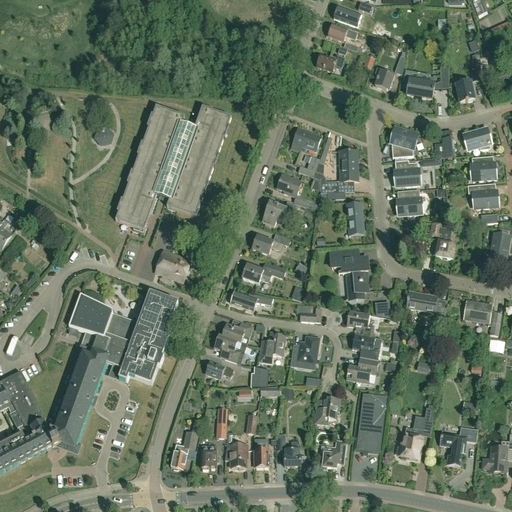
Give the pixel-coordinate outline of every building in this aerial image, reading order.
[(270,1),(270,0),(213,0),(212,5),(217,7),(213,20),(259,36),(271,1),(270,1)] [(484,12),(479,0),(473,0),(470,1),(476,15),(484,12)] [(373,10),(361,5),(358,12),(371,16),(373,10)] [(339,9),(334,21),(357,30),(362,17),(339,9)] [(509,23),(480,36),(482,41),(480,42),(483,49),(492,45),(490,42),(488,43),(486,40),(488,39),(489,41),(493,39),(492,37),(511,29),(509,23)] [(358,35),(354,34),(341,29),(340,30),(332,27),(328,39),(343,44),(346,39),(355,42),(358,35)] [(374,28),(372,35),(382,38),(384,31),(374,28)] [(358,49),(359,49),(346,45),(344,50),(349,52),(361,55),(363,51),(358,49)] [(347,58),(349,52),(340,48),(338,55),(347,58)] [(403,54),(395,75),(402,77),(406,56),(403,54)] [(341,72),(344,61),(337,58),(336,61),(330,59),(330,60),(321,57),(317,70),(332,75),(334,70),(341,72)] [(370,72),(371,71),(375,61),(368,58),(363,69),(370,72)] [(440,66),(441,91),(449,91),(448,66),(440,66)] [(389,93),(394,78),(392,77),(393,73),(385,70),(384,73),(377,70),(374,79),(377,81),(375,88),(389,93)] [(410,81),(407,98),(432,102),(435,86),(410,81)] [(471,83),(467,84),(466,81),(455,84),(460,105),(475,101),(471,83)] [(211,167),(213,161),(215,155),(217,156),(218,156),(224,140),(223,139),(222,139),(221,139),(223,133),(225,127),(227,128),(228,128),(231,119),(213,113),(213,110),(203,106),(197,123),(195,130),(182,126),(185,119),(156,108),(153,117),(153,118),(154,118),(156,118),(154,124),(154,125),(152,130),(150,129),(149,129),(143,145),(143,146),(144,146),(146,147),(144,152),(144,153),(142,158),(140,158),(140,157),(139,157),(139,158),(133,174),(134,174),(136,175),(134,180),(134,181),(132,187),(130,186),(129,185),(129,186),(123,202),(124,203),(126,203),(124,209),(122,215),(120,214),(119,214),(116,223),(134,229),(133,232),(143,236),(157,198),(169,202),(167,209),(192,218),(193,219),(193,217),(195,212),(197,213),(198,213),(198,212),(203,197),(204,196),(203,196),(202,196),(201,195),(203,190),(203,189),(205,184),(207,184),(208,185),(208,184),(214,168),(213,168),(213,167),(213,168),(212,167),(211,167)] [(417,137),(394,130),(389,145),(391,146),(392,160),(413,159),(412,152),(417,137)] [(488,131),(464,137),(469,153),(479,150),(480,152),(490,152),(489,147),(492,146),(488,131)] [(321,140),(309,136),(298,132),(291,150),(300,153),(302,149),(304,150),(316,154),(321,140)] [(455,159),(454,139),(442,140),(443,153),(444,160),(455,159)] [(92,162),(97,146),(90,144),(89,147),(82,145),(78,158),(92,162)] [(357,153),(348,153),(348,150),(342,150),(342,154),(339,154),(340,184),(358,184),(357,153)] [(313,180),(319,162),(311,159),(307,171),(301,168),(298,175),(313,180)] [(472,167),(471,167),(473,183),(497,181),(495,166),(493,166),(493,159),(471,161),(472,167)] [(320,162),(319,162),(313,180),(320,182),(321,196),(345,195),(338,195),(338,184),(326,184),(326,180),(323,177),(316,174),(320,162)] [(408,163),(395,164),(395,173),(393,174),(395,190),(419,188),(417,165),(409,166),(408,163)] [(277,190),(284,193),(284,195),(287,196),(288,194),(296,197),(301,184),(282,177),(277,190)] [(310,181),(308,189),(315,191),(317,183),(310,181)] [(496,194),(495,186),(467,188),(468,196),(474,196),(475,211),(499,209),(498,193),(496,194)] [(396,203),(397,219),(421,217),(419,192),(397,194),(398,203),(396,203)] [(308,210),(311,202),(297,198),(294,205),(308,210)] [(300,212),(297,211),(298,208),(287,204),(285,210),(270,204),(265,217),(282,223),(285,215),(297,220),(300,212)] [(348,238),(364,237),(361,205),(346,206),(348,238)] [(481,217),(481,226),(497,225),(497,216),(481,217)] [(2,225),(0,227),(0,249),(2,251),(12,237),(4,231),(9,224),(5,221),(2,225)] [(441,227),(432,225),(429,238),(439,239),(441,227)] [(392,227),(390,231),(401,236),(403,232),(392,227)] [(455,246),(449,245),(451,232),(443,231),(440,244),(438,243),(435,258),(452,261),(455,246)] [(280,253),(282,246),(288,249),(291,241),(276,236),(273,244),(257,238),(252,252),(268,257),(271,250),(280,253)] [(490,261),(506,264),(510,240),(494,237),(490,261)] [(183,286),(191,264),(163,253),(154,276),(183,286)] [(366,263),(366,262),(360,263),(358,263),(357,261),(346,262),(345,254),(330,255),(331,271),(337,270),(338,277),(354,275),(354,283),(352,283),(353,295),(355,295),(356,301),(363,300),(362,294),(367,294),(365,274),(367,274),(366,267),(364,267),(364,263),(366,263)] [(266,265),(263,272),(247,266),(242,280),(258,286),(260,281),(269,284),(272,276),(281,280),(284,279),(286,272),(266,265)] [(300,265),(295,273),(303,278),(308,270),(300,265)] [(52,449),(56,447),(75,454),(79,445),(76,444),(105,365),(116,368),(115,371),(122,373),(121,375),(152,386),(159,369),(161,369),(164,359),(163,358),(176,321),(173,320),(179,304),(150,294),(137,331),(112,321),(113,318),(113,315),(111,312),(81,296),(68,329),(86,335),(81,348),(80,348),(64,392),(50,431),(47,432),(43,424),(45,423),(42,418),(34,402),(20,374),(0,383),(0,474),(52,448),(52,449)] [(257,301),(249,299),(234,294),(231,306),(253,313),(257,301)] [(434,315),(436,301),(436,299),(409,295),(406,310),(434,315)] [(497,338),(501,316),(490,314),(491,308),(467,304),(464,321),(488,325),(488,328),(491,328),(490,337),(497,338)] [(321,325),(322,311),(316,310),(315,316),(302,315),(301,323),(321,325)] [(360,330),(359,338),(372,340),(374,328),(368,327),(369,317),(347,313),(346,320),(347,323),(346,328),(360,330)] [(445,319),(445,317),(437,316),(435,328),(448,330),(449,320),(445,319)] [(249,341),(253,329),(244,326),(242,332),(227,326),(222,339),(238,345),(237,345),(247,348),(250,341),(249,341)] [(281,336),(276,335),(270,334),(268,350),(261,349),(259,364),(272,366),(273,358),(283,359),(286,338),(281,338),(281,336)] [(375,340),(372,340),(359,338),(355,337),(352,351),(366,353),(365,359),(377,361),(379,351),(373,350),(375,340)] [(214,351),(222,354),(220,359),(237,365),(241,354),(244,356),(247,348),(237,345),(238,345),(222,339),(219,338),(214,351)] [(293,348),(291,360),(290,368),(297,369),(298,363),(306,364),(306,365),(316,366),(318,356),(317,356),(318,347),(312,347),(313,340),(306,339),(306,346),(300,345),(300,349),(293,348)] [(376,376),(378,364),(360,361),(358,369),(349,368),(347,381),(369,385),(371,375),(376,376)] [(230,379),(233,372),(209,364),(205,376),(221,382),(223,376),(230,379)] [(482,371),(482,370),(472,369),(471,377),(482,379),(483,371),(482,371)] [(281,389),(261,389),(261,398),(281,398),(281,389)] [(380,455),(387,399),(363,396),(356,452),(380,455)] [(339,414),(340,402),(327,400),(327,406),(324,405),(323,411),(317,410),(315,425),(328,427),(329,421),(336,421),(337,414),(339,414)] [(478,405),(466,404),(465,415),(477,416),(478,405)] [(423,429),(432,431),(434,412),(427,411),(425,421),(416,419),(413,431),(406,430),(404,437),(406,437),(404,447),(402,447),(402,450),(398,449),(397,456),(399,456),(399,458),(417,462),(423,429)] [(221,413),(218,442),(227,443),(229,414),(221,413)] [(251,418),(248,436),(256,437),(259,419),(251,418)] [(200,437),(203,423),(195,421),(192,435),(186,434),(183,448),(176,447),(171,470),(184,473),(188,452),(194,453),(198,436),(200,437)] [(476,445),(478,432),(463,430),(461,438),(441,435),(440,447),(452,449),(451,458),(448,457),(447,467),(459,469),(462,450),(465,451),(466,443),(476,445)] [(343,467),(346,444),(337,443),(336,450),(327,449),(326,455),(324,455),(323,460),(320,460),(319,469),(322,469),(322,471),(327,471),(327,470),(337,471),(337,466),(343,467)] [(285,469),(301,469),(301,468),(306,468),(306,458),(301,458),(299,458),(299,444),(292,444),(292,451),(285,452),(285,458),(284,458),(285,469)] [(255,470),(270,469),(270,445),(255,446),(255,453),(255,470)] [(248,457),(248,447),(231,447),(231,470),(238,470),(239,472),(243,472),(244,470),(246,470),(247,457),(248,457)] [(201,470),(203,470),(203,472),(209,472),(209,470),(216,470),(217,465),(220,465),(220,459),(216,459),(217,448),(201,448),(201,470)] [(505,475),(507,450),(491,449),(490,462),(483,461),(482,471),(489,472),(489,474),(505,475)]
